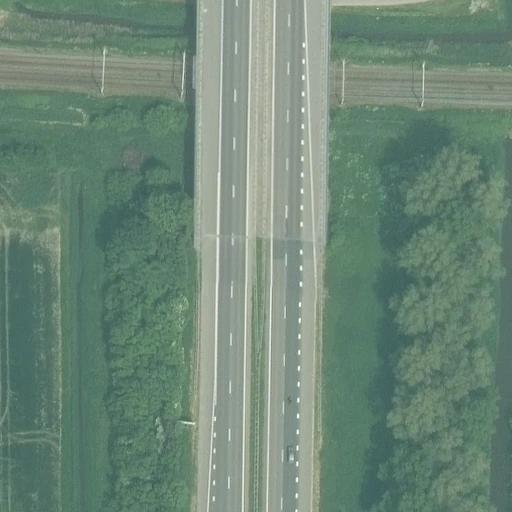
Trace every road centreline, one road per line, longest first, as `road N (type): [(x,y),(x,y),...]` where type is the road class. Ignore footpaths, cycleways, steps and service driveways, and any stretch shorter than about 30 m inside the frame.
road 1 (motorway): [(280,511),(289,0)]
road 2 (motorway): [(234,0),(228,511)]
